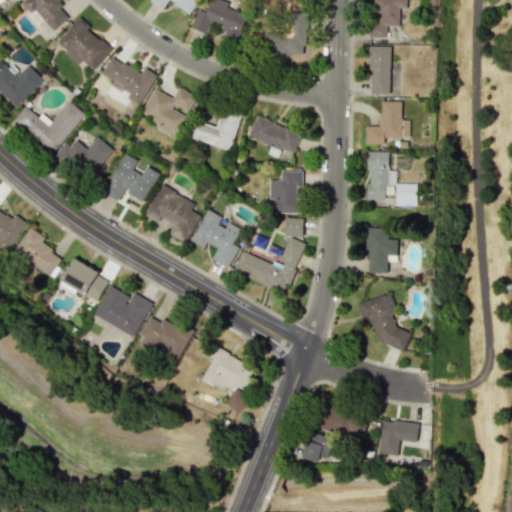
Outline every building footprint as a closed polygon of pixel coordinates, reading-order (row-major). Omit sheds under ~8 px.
[(67,17),(58,8),(64,2),(61,0),(22,0),(22,1),(52,32),(67,17)] [(150,0),(149,2),(162,10),(167,1),(189,14),(197,0),(150,0)] [(190,27),(206,34),(210,22),(223,27),(221,32),(238,39),(247,15),(226,7),(228,2),(223,0),(210,0),(206,12),(197,9),(190,27)] [(386,25),(398,26),(399,8),(406,9),(406,0),(370,0),(369,37),(385,37),(386,25)] [(306,12),(285,12),(285,28),(265,28),(265,54),(306,54),(306,12)] [(76,65),(81,60),(93,70),(111,48),(76,18),(57,42),(65,49),(62,53),(76,65)] [(369,95),(398,94),(398,72),(390,72),(389,45),(368,46),(369,95)] [(126,97),(138,105),(156,75),(143,67),(139,73),(111,55),(100,73),(112,81),(110,84),(128,94),(126,97)] [(0,91),(15,107),(43,81),(27,64),(15,76),(0,59),(0,91)] [(153,88),(141,112),(152,117),(149,123),(175,135),(186,113),(187,113),(195,95),(177,87),(172,97),(153,88)] [(84,113),(68,100),(51,121),(41,113),(39,116),(25,105),(13,120),(53,152),(84,113)] [(365,126),(365,143),(383,144),(383,137),(408,138),(409,119),(401,119),(401,101),(380,100),(379,126),(365,126)] [(239,114),(220,109),(215,126),(195,121),(190,139),(230,149),(239,114)] [(247,136),(292,154),(300,134),(255,116),(247,136)] [(86,149),(75,139),(70,146),(65,142),(56,153),(88,179),(112,149),(97,136),(86,149)] [(388,151),(367,151),(367,199),(385,199),(385,184),(395,185),(395,170),(388,170),(388,151)] [(158,172),(144,165),(141,173),(132,169),(137,159),(123,152),(103,194),(119,201),(123,192),(144,202),(158,172)] [(269,179),(268,212),(300,213),(301,170),(280,170),(280,179),(269,179)] [(416,205),(416,184),(395,183),(394,204),(416,205)] [(200,215),(190,210),(194,202),(160,184),(144,215),(158,223),(161,217),(173,223),(167,234),(185,243),(200,215)] [(191,242),(203,247),(205,242),(216,247),(211,260),(228,267),(237,246),(234,244),(241,229),(222,221),(224,217),(205,209),(191,242)] [(302,218),(285,217),(284,235),(301,236),(302,218)] [(45,237),(30,227),(13,251),(49,275),(62,257),(41,243),(45,237)] [(396,239),(386,239),(387,228),(367,227),(366,272),(386,272),(387,254),(396,254),(396,239)] [(304,242),(288,237),(279,261),(273,260),(272,263),(240,251),(233,273),(286,292),(304,242)] [(109,279),(73,259),(60,281),(96,301),(109,279)] [(130,296),(109,285),(94,314),(134,335),(152,302),(132,292),(130,296)] [(375,339),(402,351),(410,333),(395,326),(392,315),(395,309),(390,293),(357,303),(362,320),(369,319),(375,339)] [(139,346),(177,362),(190,332),(149,315),(141,334),(143,335),(139,346)] [(200,380),(214,387),(217,381),(232,389),(223,404),(239,413),(248,398),(240,393),(254,368),(211,343),(205,354),(212,358),(200,380)] [(361,435),(367,420),(326,403),(317,426),(352,440),(355,432),(361,435)] [(382,419),(378,452),(397,455),(399,440),(416,442),(418,423),(382,419)] [(318,457),(329,461),(336,441),(309,431),(300,457),(317,462),(318,457)]
